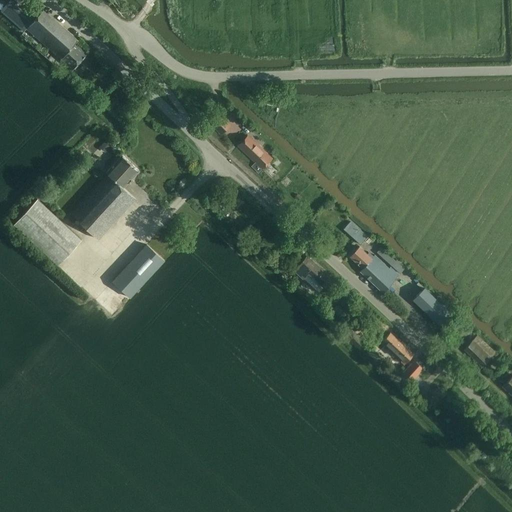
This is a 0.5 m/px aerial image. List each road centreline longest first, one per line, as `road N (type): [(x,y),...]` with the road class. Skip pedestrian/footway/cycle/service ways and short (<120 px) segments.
road 1 (tertiary): [(194,134),(511,433)]
road 2 (unclassified): [(130,32),(184,72),(217,78),(511,71)]
road 3 (tertiary): [(45,0),(194,134)]
road 4 (unclassified): [(194,134),(137,56),(130,32)]
